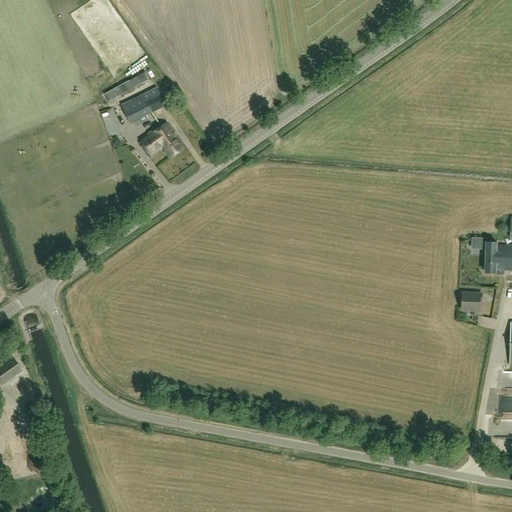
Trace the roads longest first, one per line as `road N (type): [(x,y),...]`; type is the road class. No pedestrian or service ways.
road 1 (unclassified): [(511,489),(123,410),(81,371),(46,286)]
road 2 (tertiary): [(46,286),(442,0)]
road 3 (unknown): [(472,481),(511,293)]
